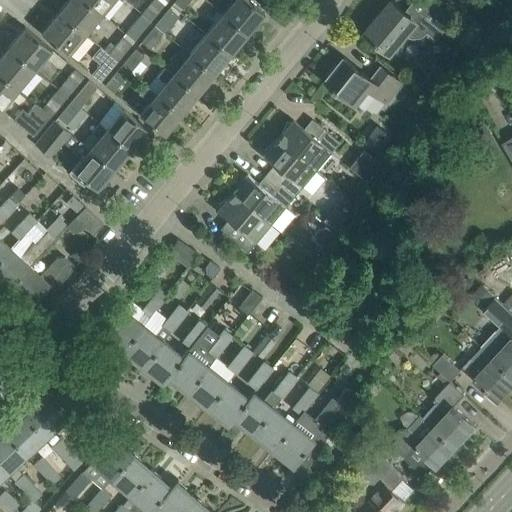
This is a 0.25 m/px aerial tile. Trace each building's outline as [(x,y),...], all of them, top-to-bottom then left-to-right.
[(85,34),(101,14),(84,0),(67,0),(58,12),(85,34)] [(84,0),(101,14),(113,0),(84,0)] [(164,0),(152,0),(141,14),(150,22),(167,2),(164,0)] [(183,9),(190,0),(175,0),(174,2),(183,9)] [(247,0),(229,0),(232,2),(222,13),(223,14),(247,34),(264,13),(247,0)] [(420,36),(427,31),(436,39),(450,23),(422,0),(414,0),(405,12),(392,1),(366,31),(376,40),(376,41),(380,44),(380,43),(390,52),(405,35),(413,37),(420,36)] [(154,25),(163,33),(177,16),(169,8),(154,25)] [(68,55),(85,34),(58,12),(41,32),(68,55)] [(134,41),(150,22),(141,14),(124,33),(134,41)] [(231,53),(247,34),(223,14),(207,34),(231,53)] [(150,49),(163,33),(154,25),(140,42),(150,49)] [(7,47),(34,70),(51,49),(24,27),(7,47)] [(117,61),(134,41),(124,33),(115,45),(110,41),(104,49),(108,53),(117,61)] [(213,74),(231,53),(207,34),(190,54),(213,74)] [(0,74),(18,89),(34,70),(7,47),(0,55),(0,74)] [(130,72),(144,55),(135,48),(121,65),(130,72)] [(100,82),(117,61),(108,53),(90,74),(100,82)] [(197,94),(213,74),(190,54),(174,74),(197,94)] [(326,73),(329,76),(327,79),(334,86),(334,87),(338,90),(339,89),(358,104),(359,104),(356,101),(367,87),(387,102),(402,83),(381,67),(371,79),(344,58),(338,65),(335,63),(326,73)] [(114,93),(130,72),(121,65),(104,85),(114,93)] [(164,66),(156,76),(165,84),(157,94),(181,114),(197,94),(174,74),(164,66)] [(67,97),(84,76),(74,68),(57,89),(67,97)] [(0,109),(1,110),(18,89),(0,74),(0,109)] [(71,101),(80,108),(97,87),(89,79),(71,101)] [(181,114),(147,86),(145,84),(139,93),(150,102),(140,115),(164,134),(181,114)] [(51,117),(67,97),(57,89),(41,109),(51,117)] [(418,97),(409,107),(419,115),(427,105),(418,97)] [(66,124),(80,108),(71,101),(57,117),(66,124)] [(41,109),(40,109),(34,104),(26,113),(21,109),(12,119),(24,129),(34,137),(51,117),(41,109)] [(130,149),(147,129),(123,108),(106,129),(130,149)] [(55,120),(35,144),(50,156),(70,132),(55,120)] [(324,123),(321,127),(315,122),(307,131),(293,120),(290,123),(287,121),(280,135),(278,137),(316,170),(339,142),(333,136),(336,134),(324,123)] [(130,149),(106,129),(99,123),(92,132),(98,137),(89,148),(89,149),(113,170),(130,149)] [(499,137),(493,126),(464,143),(471,153),(481,147),(482,147),(499,137)] [(293,197),(316,170),(278,137),(275,141),(263,149),(266,153),(263,156),(277,167),(269,176),(293,197)] [(511,137),(503,143),(511,157),(511,137)] [(89,149),(89,148),(80,140),(71,151),(81,159),(68,174),(83,186),(87,181),(97,190),(113,170),(89,149)] [(362,150),(347,167),(366,183),(380,165),(362,150)] [(293,197),(269,176),(261,186),(247,174),(245,177),(241,176),(235,189),(233,192),(260,215),(271,224),(293,197)] [(16,188),(10,194),(19,203),(25,197),(16,188)] [(252,224),(260,215),(233,192),(230,195),(218,204),(220,207),(218,210),(231,221),(223,232),(247,252),(263,233),(252,224)] [(10,194),(0,204),(0,222),(0,223),(19,203),(10,194)] [(343,194),(335,204),(344,212),(352,202),(343,194)] [(77,214),(85,206),(73,196),(66,204),(77,214)] [(84,227),(93,235),(103,224),(85,206),(77,214),(74,218),(84,227)] [(333,208),(322,221),(337,233),(344,218),(333,208)] [(19,240),(34,224),(38,220),(29,212),(10,231),(19,240)] [(58,217),(47,229),(48,230),(56,237),(65,228),(67,225),(58,217)] [(84,227),(74,218),(67,225),(65,228),(71,234),(78,233),(84,227)] [(34,224),(19,240),(11,249),(0,259),(0,284),(6,290),(29,266),(56,237),(55,237),(48,230),(44,234),(34,224)] [(319,228),(315,233),(315,239),(320,243),(320,248),(326,253),(336,235),(326,226),(325,228),(319,228)] [(0,239),(0,259),(11,249),(0,239)] [(188,267),(197,254),(177,239),(167,252),(188,267)] [(53,290),(75,266),(66,257),(56,257),(39,275),(29,266),(6,290),(25,308),(46,285),(47,286),(48,285),(53,290)] [(208,261),(205,266),(205,273),(212,278),(219,268),(208,261)] [(302,282),(294,292),(303,300),(312,290),(302,282)] [(211,283),(196,301),(205,308),(220,290),(211,283)] [(511,284),(511,283),(497,285),(499,299),(511,297),(511,284)] [(472,296),(483,306),(493,295),(482,285),(472,296)] [(141,308),(130,300),(123,309),(122,309),(101,335),(122,352),(143,325),(150,316),(151,317),(168,295),(158,287),(141,308)] [(252,313),(260,293),(246,288),(239,308),(252,313)] [(511,312),(495,297),(485,308),(503,324),(482,347),(511,374),(511,312)] [(178,303),(162,325),(170,331),(171,332),(188,310),(178,303)] [(432,304),(422,316),(429,321),(436,321),(443,313),(432,304)] [(198,337),(207,325),(199,318),(181,341),(190,348),(198,337)] [(142,367),(163,341),(170,331),(162,325),(161,325),(154,334),(143,325),(122,352),(142,367)] [(219,335),(210,347),(218,353),(232,335),(223,329),(219,335)] [(266,334),(253,351),(262,358),(275,341),(266,334)] [(183,357),(162,383),(162,384),(168,376),(188,391),(208,366),(218,353),(210,347),(198,337),(190,348),(183,357)] [(142,367),(162,383),(183,357),(164,342),(163,341),(142,367)] [(236,374),(253,352),(243,344),(226,367),(235,373),(236,374)] [(498,400),(511,384),(511,374),(482,347),(480,349),(492,359),(483,369),(471,358),(463,367),(475,378),(498,400)] [(433,364),(450,380),(460,370),(443,353),(433,364)] [(274,368),(263,360),(246,382),(256,390),(274,368)] [(208,366),(188,391),(208,407),(228,382),(208,366)] [(253,392),(227,425),(233,417),(253,433),(273,408),(281,397),(282,398),(298,377),(288,370),(272,390),(271,389),(262,400),(253,392)] [(424,415),(456,445),(475,424),(454,405),(465,394),(450,380),(434,399),(437,401),(424,415)] [(227,425),(253,392),(252,392),(247,398),(228,382),(208,407),(227,422),(226,424),(227,425)] [(300,415),(303,411),(317,393),(309,386),(291,407),(300,415)] [(292,466),(302,474),(356,395),(354,393),(347,387),(335,401),(332,399),(315,421),(303,411),(300,415),(293,424),(273,449),(292,464),(291,465),(292,466)] [(45,437),(63,420),(64,420),(40,395),(22,412),(45,437)] [(293,424),(273,408),(253,433),(273,449),(293,424)] [(26,455),(45,437),(22,412),(3,430),(26,455)] [(423,416),(421,414),(408,428),(407,427),(387,449),(397,458),(400,454),(405,458),(416,468),(427,457),(437,466),(456,445),(424,415),(423,416)] [(15,465),(26,455),(3,430),(0,432),(0,465),(7,472),(15,480),(14,481),(31,499),(34,501),(42,493),(23,473),(15,465)] [(110,479),(131,454),(113,438),(114,437),(112,436),(90,461),(91,462),(83,471),(82,470),(64,491),(57,499),(68,509),(75,500),(73,498),(91,478),(99,469),(110,479)] [(61,438),(51,446),(72,469),(78,464),(81,460),(69,447),(61,438)] [(317,470),(328,455),(319,450),(309,464),(317,470)] [(403,500),(413,489),(402,479),(405,476),(377,450),(352,478),(371,496),(360,508),(364,511),(394,511),(404,501),(403,500)] [(129,495),(150,471),(131,454),(110,479),(129,495)] [(42,455),(33,464),(52,484),(53,483),(57,488),(63,481),(59,477),(61,476),(42,455)] [(148,511),(169,488),(150,471),(129,495),(148,511)] [(148,511),(182,511),(195,497),(176,480),(169,488),(154,506),(153,507),(148,511)] [(102,487),(84,507),(88,511),(93,511),(110,494),(102,487)] [(20,502),(4,489),(0,493),(0,501),(12,511),(20,502)] [(182,511),(212,511),(195,497),(182,511)] [(36,511),(41,507),(34,501),(31,499),(20,511),(36,511)] [(121,503),(113,511),(128,511),(130,511),(121,503)]
